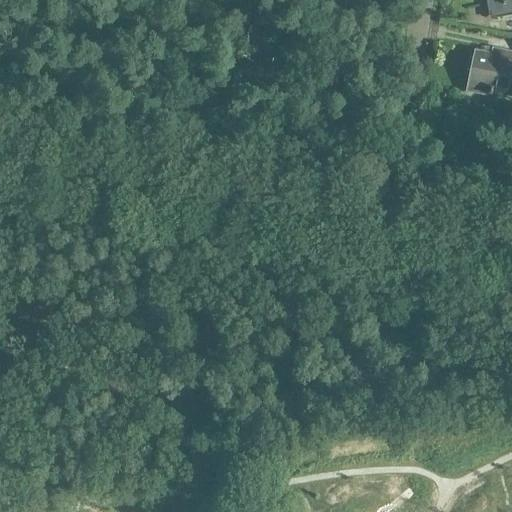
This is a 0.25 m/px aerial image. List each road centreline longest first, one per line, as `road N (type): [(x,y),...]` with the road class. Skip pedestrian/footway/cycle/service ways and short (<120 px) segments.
road 1 (tertiary): [(385,232),(0,156)]
road 2 (unclassified): [(385,232),(383,192),(423,0)]
road 3 (tertiary): [(511,252),(385,232)]
